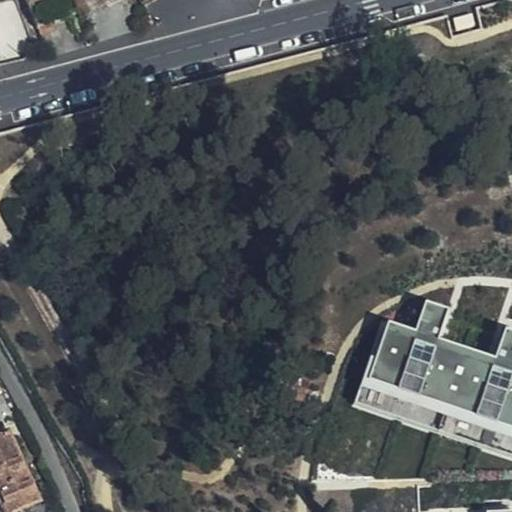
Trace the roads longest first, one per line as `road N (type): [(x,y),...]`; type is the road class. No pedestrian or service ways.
road 1 (tertiary): [(367,0),(0,93)]
road 2 (residential): [(0,363),(69,511)]
